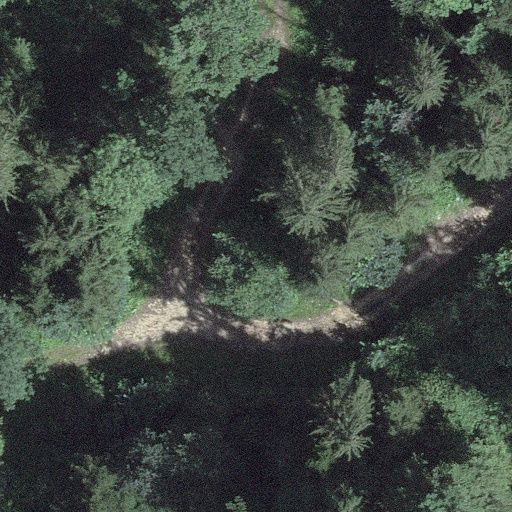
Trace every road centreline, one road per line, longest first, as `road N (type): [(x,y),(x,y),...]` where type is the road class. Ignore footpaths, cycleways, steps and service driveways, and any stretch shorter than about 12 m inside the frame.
road 1 (track): [(258,0),(261,35),(170,275),(183,303),(208,321),(282,338),(398,298),(511,197)]
road 2 (track): [(183,303),(0,387)]
